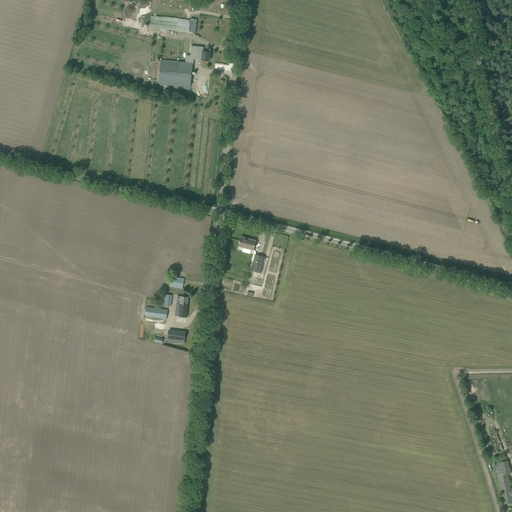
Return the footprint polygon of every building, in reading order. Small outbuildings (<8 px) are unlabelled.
[(189,32),(196,32),(197,20),(190,19),(190,20),(151,16),(149,28),(189,32)] [(160,62),(158,86),(181,88),(181,89),(185,89),(190,90),(193,59),(202,60),(209,61),(209,52),(202,51),(203,47),(191,46),(191,51),(190,56),(186,56),(185,63),(180,63),(180,61),(161,59),(160,62)] [(240,238),(238,246),(253,250),(255,241),(247,239),(247,240),(240,238)] [(250,271),(261,273),(265,257),(254,255),(250,271)] [(170,281),(169,286),(182,288),(184,279),(171,276),(170,281)] [(163,305),(171,306),(172,295),(164,294),(163,305)] [(177,296),(175,316),(186,317),(188,297),(177,296)] [(145,316),(166,319),(168,310),(146,307),(145,316)] [(184,344),(185,332),(173,330),(171,342),(184,344)] [(499,463),(495,463),(503,504),(511,502),(511,497),(508,473),(509,473),(507,461),(499,463)]
